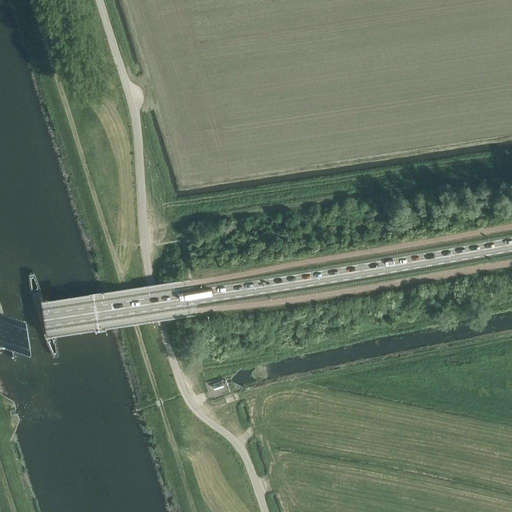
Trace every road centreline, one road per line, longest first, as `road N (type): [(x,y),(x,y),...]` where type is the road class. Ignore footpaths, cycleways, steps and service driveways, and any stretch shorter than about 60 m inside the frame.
road 1 (unclassified): [(263,511),(241,449),(183,394),(144,245),(137,123),(100,0)]
road 2 (track): [(36,0),(197,511)]
road 3 (tertiary): [(0,326),(511,244)]
